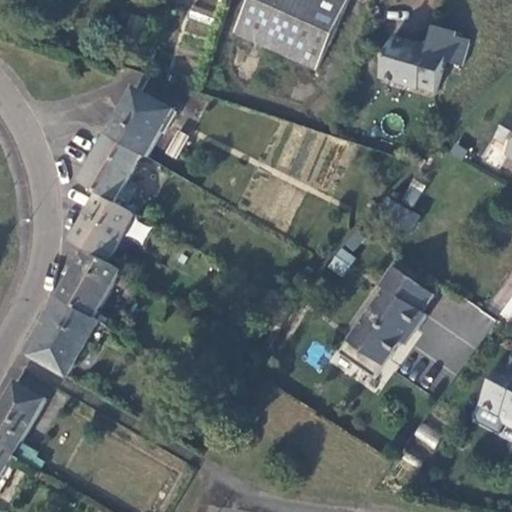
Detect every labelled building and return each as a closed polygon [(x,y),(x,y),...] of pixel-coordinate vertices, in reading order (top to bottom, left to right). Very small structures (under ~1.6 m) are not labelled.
[(320,70),(351,1),(349,0),(250,0),(236,32),(320,70)] [(431,48),(394,37),(381,79),(421,90),(422,87),(439,93),(448,63),(463,68),(472,41),(458,38),(459,33),(436,27),(431,48)] [(136,88),(109,136),(143,156),(148,159),(175,111),(136,88)] [(167,153),(179,159),(191,137),(180,131),(167,153)] [(96,192),(101,194),(117,204),(143,156),(109,136),(104,132),(77,179),(96,192)] [(412,206),(424,185),(413,178),(400,199),(412,206)] [(73,242),(88,251),(109,263),(137,216),(117,204),(101,194),(73,242)] [(390,200),(381,218),(410,233),(419,215),(390,200)] [(344,277),(355,255),(339,246),(327,267),(344,277)] [(88,251),(61,298),(96,319),(124,271),(109,263),(88,251)] [(315,277),(321,268),(312,262),(307,270),(315,277)] [(435,299),(395,270),(382,287),(386,291),(348,347),(349,356),(375,373),(382,373),(411,333),(416,336),(427,319),(422,316),(435,299)] [(34,358),(71,379),(91,343),(102,325),(103,322),(96,319),(61,298),(35,343),(40,347),(34,358)] [(277,332),(293,306),(284,300),(268,327),(277,332)] [(102,325),(91,343),(100,348),(110,331),(102,325)] [(511,352),(510,352),(482,405),(503,416),(505,423),(511,426),(511,352)] [(0,414),(0,448),(15,457),(47,401),(18,384),(0,414)] [(420,424),(414,438),(435,446),(441,432),(420,424)] [(0,483),(15,457),(0,448),(0,483)]
